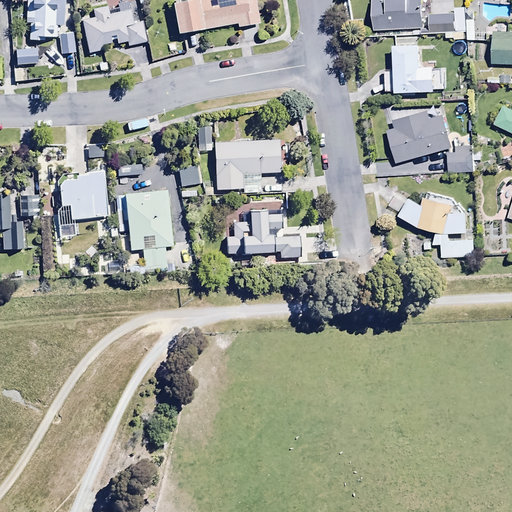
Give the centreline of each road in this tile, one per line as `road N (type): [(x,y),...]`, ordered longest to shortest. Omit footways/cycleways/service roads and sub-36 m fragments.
road 1 (residential): [(322,58),(108,102),(0,107)]
road 2 (residential): [(322,58),(352,238)]
